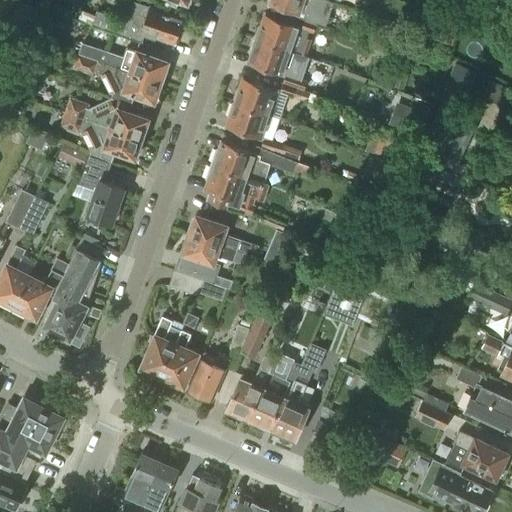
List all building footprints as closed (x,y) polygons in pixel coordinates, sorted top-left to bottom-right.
[(0,0),(0,34),(4,36),(7,28),(7,26),(17,0),(0,0)] [(38,5),(24,0),(17,0),(7,26),(28,33),(38,5)] [(182,17),(133,0),(126,20),(96,9),(92,22),(91,22),(90,23),(142,41),(142,40),(141,40),(143,34),(153,37),(154,35),(173,41),(177,30),(180,31),(184,20),(181,19),(182,17)] [(304,18),(316,23),(325,26),(333,0),(332,0),(269,0),(269,1),(291,8),(289,13),(304,18)] [(463,22),(470,3),(470,0),(444,0),(440,14),(463,22)] [(483,7),(470,3),(463,22),(476,26),(483,7)] [(257,37),(289,49),(305,55),(311,38),(306,36),(309,30),(313,31),(316,23),(304,18),(301,26),(265,14),(261,25),(258,25),(256,33),(258,35),(257,37)] [(439,15),(432,35),(451,42),(458,22),(456,21),(439,15)] [(13,48),(19,33),(7,28),(4,36),(1,44),(13,48)] [(305,55),(289,49),(257,37),(256,39),(253,40),(251,47),(253,50),(249,61),(285,73),(301,78),(301,77),(309,56),(305,55)] [(442,66),(448,45),(430,39),(429,44),(436,46),(433,57),(425,55),(424,60),(442,66)] [(166,60),(125,47),(123,55),(89,44),(85,53),(160,80),(162,73),(164,74),(168,63),(165,62),(166,60)] [(158,87),(160,80),(85,53),(85,54),(79,52),(74,65),(93,71),(94,70),(99,72),(111,96),(130,103),(133,94),(153,100),(154,97),(157,96),(159,90),(158,87)] [(10,63),(0,58),(0,85),(1,86),(10,63)] [(437,109),(438,109),(468,124),(473,113),(461,107),(477,72),(454,61),(438,98),(441,100),(437,109)] [(309,79),(301,77),(301,78),(285,73),(282,82),(305,90),(309,79)] [(235,101),(272,114),(279,117),(288,93),(279,90),(243,78),(240,89),(236,89),(234,97),(236,99),(235,101)] [(490,78),(482,96),(499,104),(508,86),(490,78)] [(311,92),(305,90),(282,82),(279,90),(288,93),(308,100),(311,92)] [(411,93),(426,99),(430,88),(416,82),(411,93)] [(130,103),(111,96),(88,107),(90,103),(73,97),(68,112),(93,121),(141,137),(143,130),(146,129),(149,123),(147,120),(148,117),(128,110),(130,103)] [(227,125),(262,137),(260,145),(273,149),(276,140),(271,139),(279,117),(272,114),(266,112),(235,101),(234,103),(232,102),(227,115),(230,116),(227,125)] [(394,125),(421,135),(427,118),(411,112),(401,107),(394,125)] [(417,153),(418,154),(454,171),(474,126),(468,124),(438,109),(417,153)] [(141,137),(93,121),(68,112),(64,124),(80,129),(91,151),(90,153),(100,157),(103,146),(134,157),(135,155),(138,153),(140,147),(138,144),(141,137)] [(364,148),(387,156),(389,152),(393,154),(400,134),(395,133),(396,130),(373,122),(364,148)] [(213,164),(250,177),(263,181),(270,164),(293,172),(297,160),(256,144),(253,151),(221,140),(218,150),(215,149),(211,161),(214,162),(213,164)] [(58,155),(81,166),(87,153),(64,143),(58,155)] [(299,149),(284,144),(281,153),(296,158),(299,149)] [(111,222),(124,187),(104,180),(110,160),(100,157),(90,153),(87,153),(81,166),(73,182),(94,189),(86,213),(111,222)] [(372,154),(365,173),(399,186),(406,167),(372,154)] [(250,177),(213,164),(212,166),(209,165),(205,177),(208,178),(205,187),(210,189),(207,199),(252,214),(255,204),(253,203),(255,197),(263,200),(269,184),(263,182),(263,181),(250,177)] [(426,200),(432,188),(411,178),(405,190),(426,200)] [(5,221),(19,228),(36,195),(21,188),(5,221)] [(32,234),(48,201),(36,195),(19,228),(32,234)] [(211,211),(224,216),(227,207),(214,203),(211,211)] [(238,250),(256,256),(260,245),(237,237),(242,223),(224,216),(211,211),(206,209),(203,217),(195,214),(195,216),(192,217),(190,223),(191,227),(190,232),(238,250)] [(389,219),(375,212),(369,226),(383,233),(389,219)] [(443,235),(468,246),(476,229),(451,217),(443,235)] [(353,234),(339,228),(331,247),(346,253),(353,234)] [(232,279),(216,274),(220,264),(218,263),(220,256),(234,261),(238,250),(190,232),(187,238),(185,237),(175,268),(204,278),(203,279),(229,288),(232,279)] [(63,294),(67,286),(87,297),(101,259),(98,258),(103,247),(81,235),(67,262),(68,262),(54,289),(60,292),(57,298),(58,298),(61,292),(63,294)] [(270,243),(263,257),(277,263),(283,249),(270,243)] [(16,267),(19,261),(25,248),(17,244),(0,275),(0,297),(0,298),(0,301),(11,308),(28,273),(16,267)] [(54,289),(68,262),(67,262),(56,256),(47,274),(45,273),(41,280),(28,273),(11,308),(24,314),(25,311),(35,316),(51,286),(55,287),(54,289)] [(343,283),(365,291),(372,270),(345,259),(336,281),(343,284),(343,283)] [(197,293),(203,279),(204,278),(175,268),(169,284),(197,293)] [(343,284),(336,281),(322,313),(352,324),(355,315),(365,291),(343,283),(343,284)] [(511,298),(474,281),(468,295),(467,296),(511,317),(511,315),(511,298)] [(85,304),(87,297),(67,286),(63,294),(61,292),(58,298),(57,298),(44,324),(69,337),(85,305),(85,304)] [(194,327),(198,316),(187,311),(183,322),(194,327)] [(257,313),(250,328),(240,350),(254,356),(271,319),(257,313)] [(174,341),(180,329),(182,323),(162,314),(146,350),(147,351),(141,366),(158,374),(166,356),(170,357),(177,342),(174,341)] [(230,346),(240,350),(250,328),(238,323),(230,346)] [(363,323),(354,342),(381,355),(390,336),(363,323)] [(189,333),(180,329),(174,341),(177,342),(170,357),(166,356),(158,374),(169,378),(168,382),(178,386),(179,383),(182,384),(197,352),(183,346),(189,333)] [(496,367),(502,370),(511,347),(511,345),(503,341),(504,340),(488,333),(480,347),(497,355),(498,352),(502,354),(496,367)] [(511,347),(502,370),(501,371),(511,376),(511,347)] [(220,355),(218,358),(203,351),(187,387),(189,388),(190,392),(198,395),(201,393),(211,398),(228,359),(220,355)] [(248,417),(263,382),(263,383),(274,358),(264,354),(254,377),(241,372),(226,407),(248,417)] [(288,390),(300,363),(293,360),(281,387),(288,390)] [(300,363),(288,390),(287,393),(272,427),(281,431),(281,433),(292,437),(292,436),(294,438),(310,403),(299,398),(313,368),(300,363)] [(456,377),(476,387),(481,374),(461,365),(456,377)] [(417,381),(412,391),(422,396),(427,386),(417,381)] [(287,393),(263,383),(263,382),(248,417),(272,427),(287,393)] [(479,397),(472,413),(511,431),(511,398),(486,387),(481,397),(479,397)] [(0,471),(21,480),(26,470),(29,471),(36,458),(40,460),(63,415),(23,395),(14,413),(4,408),(0,415),(0,471)] [(423,398),(415,415),(444,429),(451,412),(423,398)] [(354,423),(341,417),(335,430),(348,436),(354,423)] [(333,425),(318,419),(311,436),(325,443),(333,425)] [(444,462),(459,469),(462,462),(495,477),(496,475),(500,474),(503,467),(501,463),(507,452),(458,429),(453,440),(454,441),(444,462)] [(376,453),(397,463),(406,446),(373,430),(364,449),(375,455),(376,453)] [(122,494),(131,497),(141,502),(159,459),(151,455),(151,453),(144,450),(143,452),(141,451),(122,494)] [(141,502),(149,505),(159,510),(177,467),(175,466),(176,464),(168,461),(168,463),(159,459),(141,502)] [(459,469),(444,462),(442,462),(428,490),(475,511),(479,511),(481,510),(483,511),(487,503),(485,502),(491,489),(459,475),(461,471),(459,469)] [(0,471),(0,501),(14,508),(20,495),(23,497),(27,487),(24,486),(25,482),(21,480),(0,471)] [(184,511),(212,511),(217,501),(213,499),(219,486),(192,473),(179,501),(188,505),(184,511)] [(232,511),(255,511),(260,503),(252,500),(251,499),(252,497),(244,493),(242,496),(241,495),(232,511)] [(124,511),(135,511),(141,502),(131,497),(124,511)] [(145,511),(149,505),(141,502),(135,511),(145,511)] [(255,511),(278,511),(279,511),(277,511),(278,509),(270,505),(269,508),(267,507),(268,507),(260,503),(255,511)]
